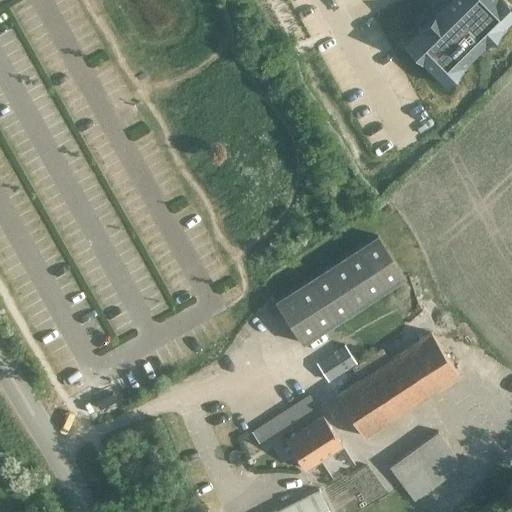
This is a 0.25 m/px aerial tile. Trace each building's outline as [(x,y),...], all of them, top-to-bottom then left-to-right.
[(417,26),(402,41),(421,60),(421,61),(437,77),(456,59),(462,64),(483,43),(478,37),(496,19),(502,25),(511,14),(511,9),(503,0),(443,0),(441,2),(443,5),(437,12),(436,13),(439,15),(423,31),(417,26)] [(403,276),(376,234),(274,300),(301,342),(403,276)] [(457,373),(429,330),(335,392),(363,435),(457,373)] [(97,408),(116,399),(110,387),(92,396),(97,408)] [(308,393),(251,430),(258,441),(315,404),(308,393)] [(340,443),(321,413),(284,438),(303,468),(340,443)] [(461,464),(436,429),(387,465),(412,499),(461,464)] [(329,511),(317,487),(264,511),(329,511)]
